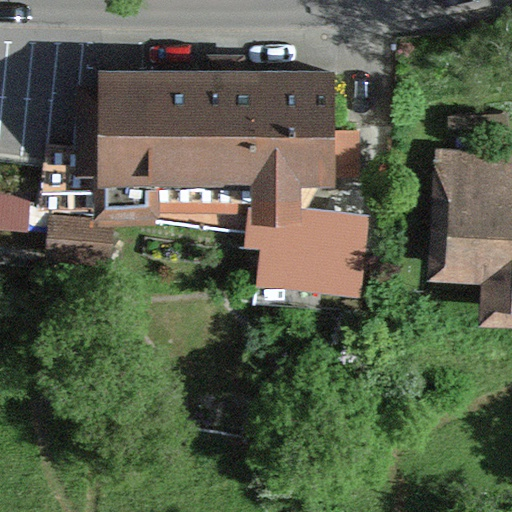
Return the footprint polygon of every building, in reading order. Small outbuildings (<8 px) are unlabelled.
[(216,72),(102,71),(103,89),(88,90),(85,145),(48,143),(42,203),(154,205),(157,197),(251,199),(254,188),(301,189),(312,190),(315,170),(337,172),(338,128),(339,74),(239,73),(240,59),(216,58),(216,72)] [(363,129),(338,128),(337,172),(361,173),(363,129)] [(511,153),(423,147),(413,267),(466,274),(464,315),(511,315),(511,153)] [(255,279),(361,290),(369,206),(300,201),(301,189),(254,188),(251,199),(243,240),(261,243),(255,279)] [(50,211),(46,245),(112,253),(115,218),(50,211)]
